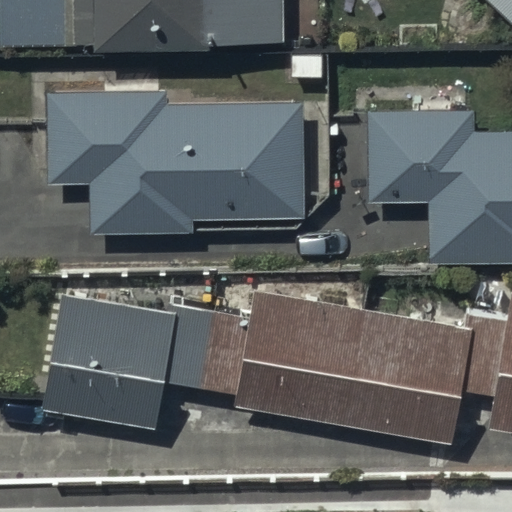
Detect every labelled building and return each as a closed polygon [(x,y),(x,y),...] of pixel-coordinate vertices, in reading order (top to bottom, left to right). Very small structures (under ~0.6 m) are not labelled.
[(79,0),(80,39),(98,39),(98,47),(215,46),(215,40),(289,40),(288,0),(79,0)] [(511,0),(490,0),(511,20),(511,0)] [(168,87),(50,90),(52,181),(92,181),(93,231),(195,229),(195,217),(306,215),(304,99),(169,102),(168,87)] [(478,107),(370,108),(371,200),(430,199),(430,262),(511,261),(511,129),(478,130),(478,107)] [(172,310),(66,292),(45,407),(161,428),(170,379),(239,391),(237,403),(454,441),(464,387),(500,393),(495,425),(511,427),(511,315),(473,309),(470,326),(259,288),(254,315),(174,300),(172,310)]
